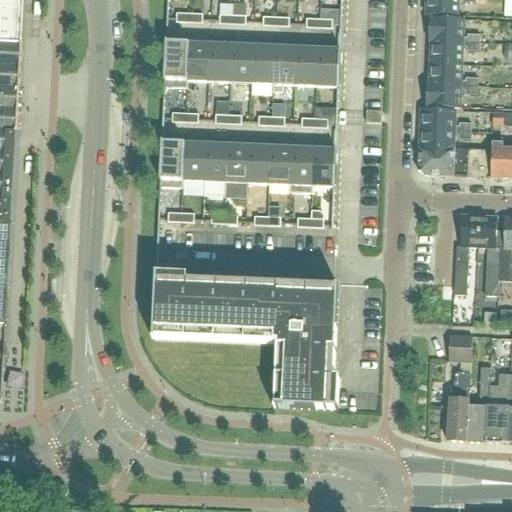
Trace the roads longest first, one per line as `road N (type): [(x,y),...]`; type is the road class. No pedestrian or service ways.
road 1 (tertiary): [(85,316),(100,58),(96,0)]
road 2 (tertiary): [(99,439),(126,460),(192,477),(314,485),(373,473)]
road 3 (tertiary): [(373,473),(316,455),(181,445),(130,416)]
road 4 (residential): [(397,201),(405,0)]
road 5 (residential): [(389,350),(397,201)]
road 6 (tertiary): [(373,473),(511,484)]
road 7 (tertiary): [(85,316),(78,379),(99,439)]
